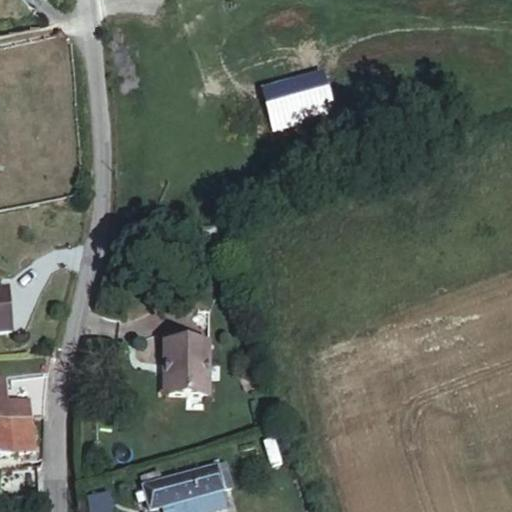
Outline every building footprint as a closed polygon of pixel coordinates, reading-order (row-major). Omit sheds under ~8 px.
[(270,133),(335,124),(328,78),(264,88),(270,133)] [(0,148),(43,138),(32,93),(0,101),(0,148)] [(0,337),(51,327),(42,286),(0,294),(0,337)] [(229,354),(179,357),(180,386),(189,385),(191,415),(233,412),(229,354)] [(0,431),(37,426),(34,406),(47,404),(51,373),(0,381),(0,431)] [(189,385),(180,386),(182,415),(191,415),(189,385)] [(37,426),(0,431),(0,464),(42,458),(37,426)] [(158,511),(169,511),(239,493),(234,476),(221,480),(218,471),(152,488),(158,511)] [(8,508),(42,506),(41,479),(6,481),(8,508)] [(169,511),(228,511),(243,508),(239,493),(169,511)]
